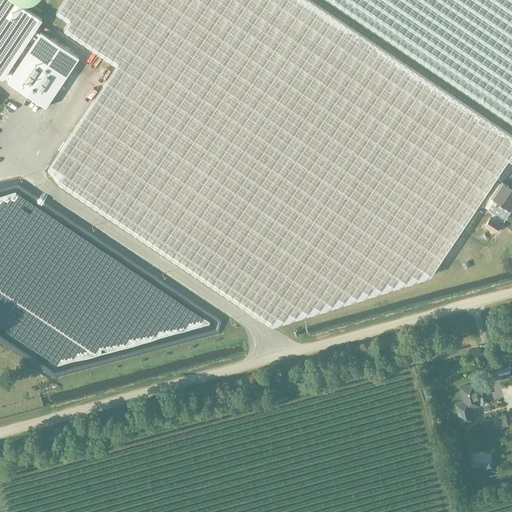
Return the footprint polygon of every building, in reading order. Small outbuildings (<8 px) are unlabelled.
[(0,0),(0,77),(2,78),(41,19),(12,0),(0,0)] [(64,0),(56,12),(69,21),(64,30),(117,65),(48,169),(58,182),(270,325),(430,275),(508,159),(511,161),(511,136),(309,0),(64,0)] [(511,0),(329,0),(511,122),(511,0)] [(45,107),(78,57),(40,32),(7,81),(45,107)] [(511,206),(511,189),(501,181),(490,197),(509,211),(511,206)] [(511,399),(511,371),(493,373),(494,399),(504,399),(504,400),(511,399)] [(474,422),(471,408),(478,405),(483,404),(481,396),(476,397),(473,384),(459,387),(462,401),(453,403),(460,426),(474,422)] [(504,412),(495,414),(497,424),(506,422),(504,412)] [(488,455),(472,454),(472,463),(480,463),(480,460),(488,460),(488,455)]
